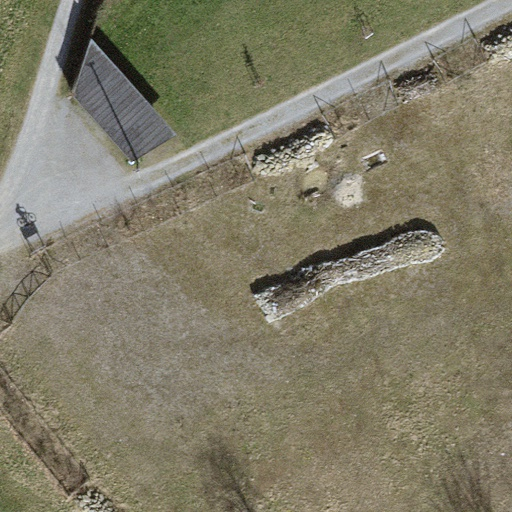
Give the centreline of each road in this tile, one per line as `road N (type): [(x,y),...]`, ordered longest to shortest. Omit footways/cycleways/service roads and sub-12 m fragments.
road 1 (track): [(0,248),(511,8)]
road 2 (track): [(78,0),(36,162)]
